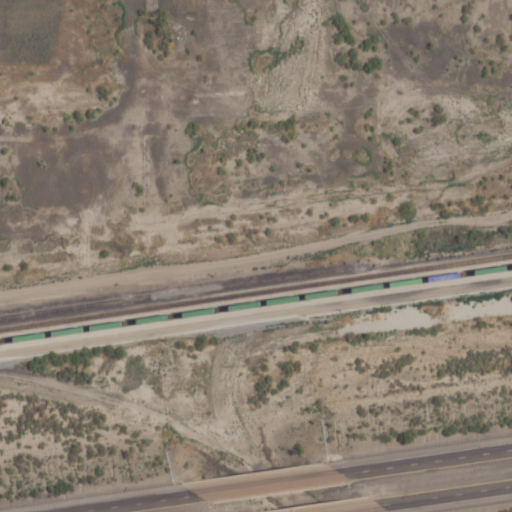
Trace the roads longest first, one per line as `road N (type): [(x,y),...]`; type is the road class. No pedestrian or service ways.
road 1 (track): [(511,315),(0,391)]
road 2 (motorway): [(511,450),(344,475)]
road 3 (motorway): [(344,475),(199,497)]
road 4 (motorway): [(378,506),(511,488)]
